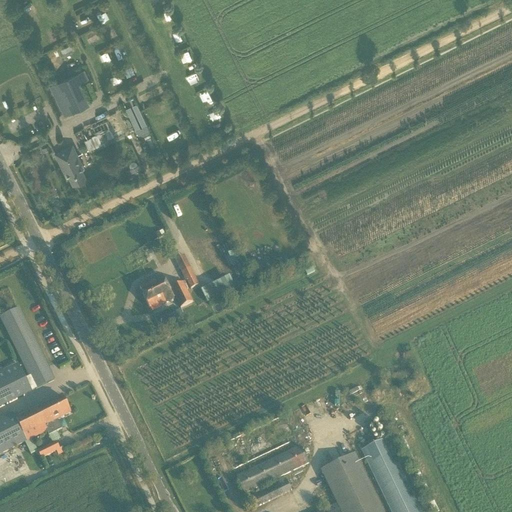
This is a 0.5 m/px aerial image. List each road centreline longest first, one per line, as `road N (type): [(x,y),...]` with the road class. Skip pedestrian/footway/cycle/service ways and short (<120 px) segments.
road 1 (track): [(511,11),(0,264)]
road 2 (tertiary): [(171,511),(0,160)]
